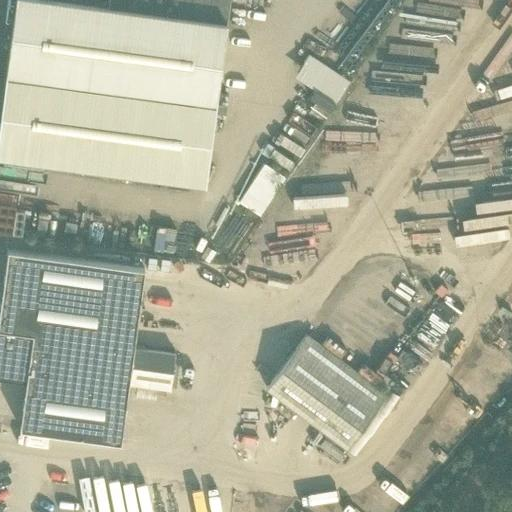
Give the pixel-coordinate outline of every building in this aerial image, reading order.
[(0,0),(0,157),(204,184),(228,0),(0,0)] [(337,99),(349,76),(305,53),(293,77),(337,99)] [(237,200),(261,214),(285,174),(262,160),(237,200)] [(0,230),(22,233),(26,207),(18,206),(21,184),(0,180),(0,230)] [(144,268),(7,249),(0,301),(0,377),(17,380),(22,377),(25,381),(25,380),(25,381),(19,428),(119,442),(127,383),(170,389),(174,353),(133,347),(144,268)] [(448,286),(441,292),(456,309),(463,303),(448,286)] [(346,448),(385,395),(305,335),(265,388),(346,448)]
